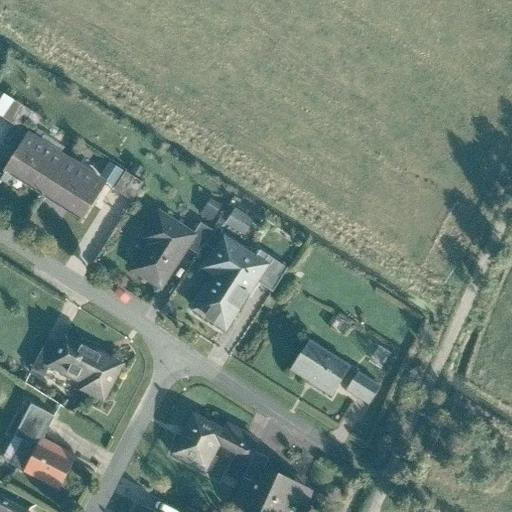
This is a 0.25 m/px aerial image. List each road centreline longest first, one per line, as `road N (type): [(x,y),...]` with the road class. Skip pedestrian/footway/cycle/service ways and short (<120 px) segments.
road 1 (residential): [(389,475),(179,357)]
road 2 (residential): [(179,357),(0,238)]
road 3 (residential): [(389,475),(468,296)]
road 4 (residential): [(96,511),(179,357)]
